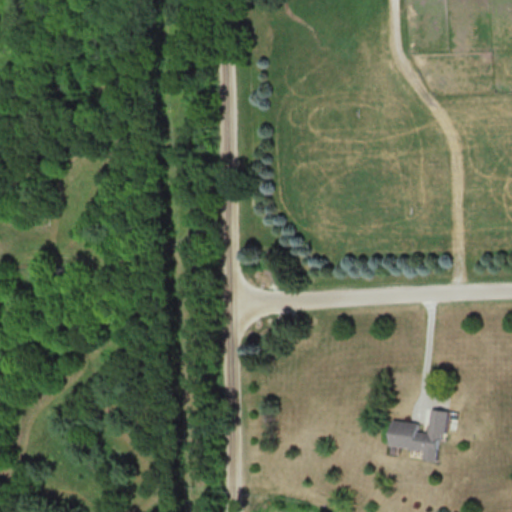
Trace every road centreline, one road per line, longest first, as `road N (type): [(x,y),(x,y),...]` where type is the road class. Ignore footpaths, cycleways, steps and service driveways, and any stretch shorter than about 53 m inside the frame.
road 1 (residential): [(218,0),(235,511)]
road 2 (residential): [(231,303),(511,293)]
